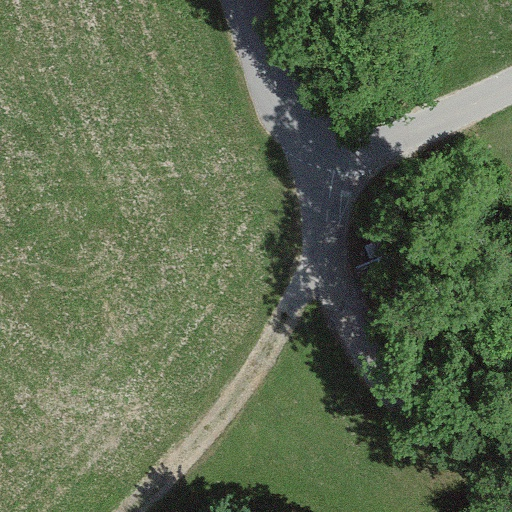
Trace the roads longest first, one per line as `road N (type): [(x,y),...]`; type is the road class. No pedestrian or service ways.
road 1 (residential): [(240,0),(288,115),(328,155),(429,122),(511,80)]
road 2 (track): [(320,261),(237,394),(132,511)]
